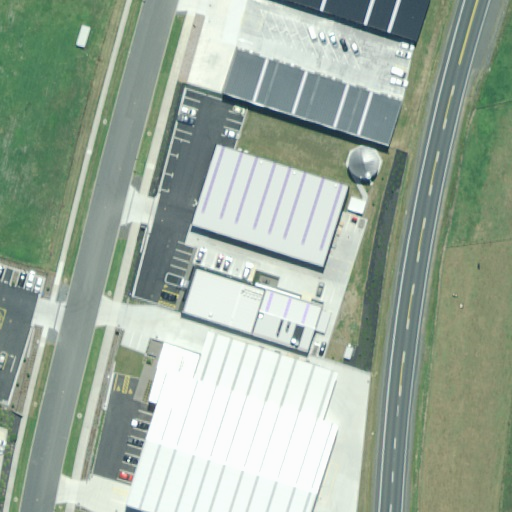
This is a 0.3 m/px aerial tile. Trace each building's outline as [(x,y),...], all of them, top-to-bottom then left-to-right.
[(428,0),(285,0),(415,42),(428,0)] [(403,102),(237,49),(222,95),(389,148),(403,102)] [(356,183),(226,140),(198,223),(329,266),(356,183)] [(325,304),(201,264),(186,309),(311,350),(325,304)] [(158,398),(169,401),(138,500),(175,511),(326,511),(352,421),(333,417),(347,371),(218,327),(212,351),(174,339),(158,398)]
